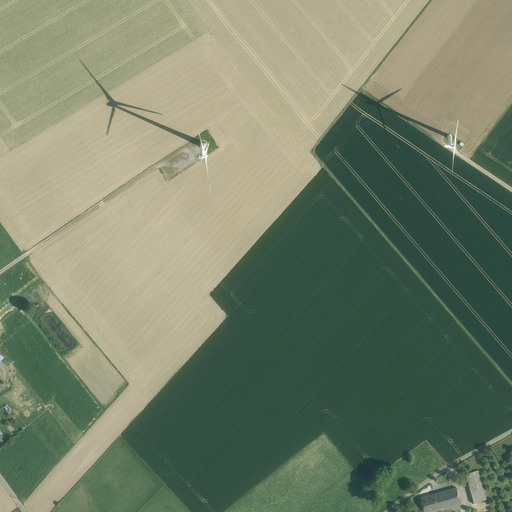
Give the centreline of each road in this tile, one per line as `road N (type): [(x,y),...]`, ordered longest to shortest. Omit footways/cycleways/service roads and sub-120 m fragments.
road 1 (track): [(0,272),(190,143)]
road 2 (unclassified): [(386,511),(511,431)]
